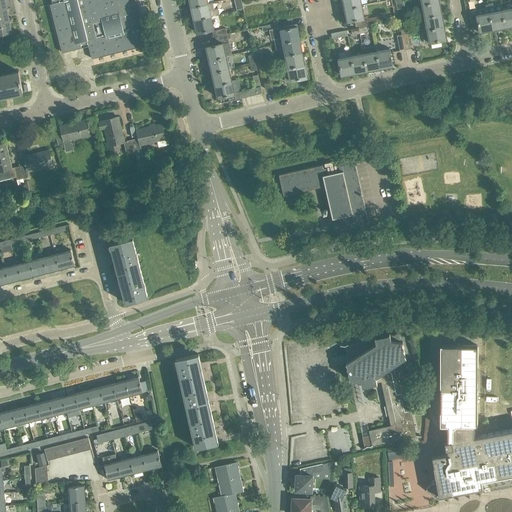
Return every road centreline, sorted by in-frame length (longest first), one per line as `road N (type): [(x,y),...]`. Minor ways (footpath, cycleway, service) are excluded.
road 1 (primary): [(511,263),(382,259),(251,288)]
road 2 (primary): [(257,313),(374,288),(511,291)]
road 3 (residential): [(277,487),(257,313)]
road 4 (residential): [(236,317),(277,487)]
road 5 (residential): [(330,96),(470,62)]
road 6 (residential): [(0,394),(137,358)]
road 7 (residential): [(48,110),(183,79)]
road 8 (residential): [(197,131),(330,96)]
